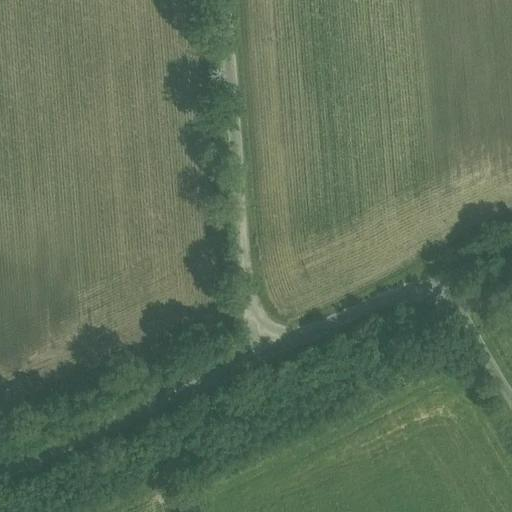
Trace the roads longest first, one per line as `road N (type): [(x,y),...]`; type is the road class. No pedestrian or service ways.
road 1 (residential): [(264,353),(247,307),(224,0)]
road 2 (unclassified): [(0,474),(264,353)]
road 3 (unclassified): [(264,353),(426,291)]
road 4 (unclassified): [(426,291),(457,311),(511,401)]
